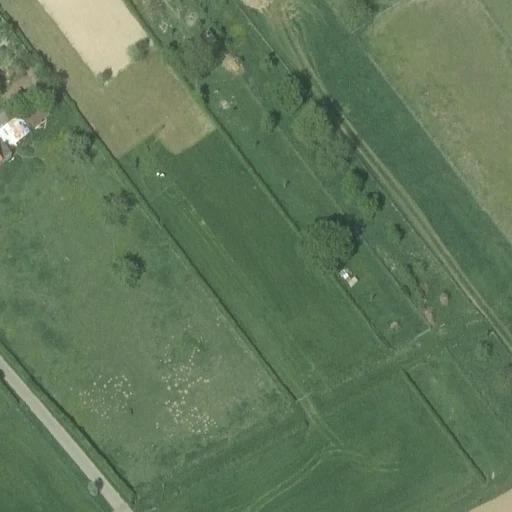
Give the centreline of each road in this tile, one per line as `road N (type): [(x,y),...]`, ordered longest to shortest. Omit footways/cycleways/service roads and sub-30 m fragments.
road 1 (track): [(511,317),(431,349),(135,511)]
road 2 (unclassified): [(125,511),(0,365)]
